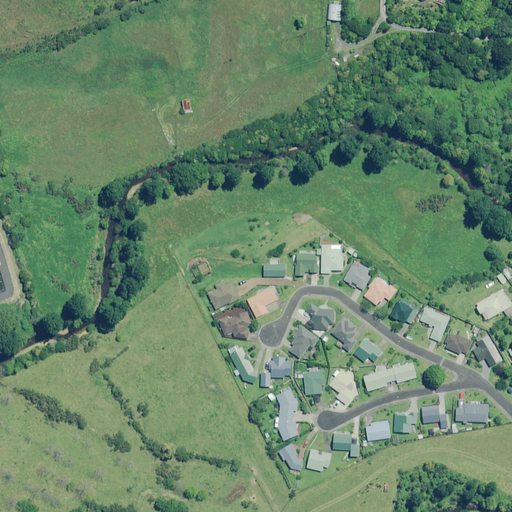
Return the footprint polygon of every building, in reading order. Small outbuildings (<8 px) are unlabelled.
[(342,5),(329,4),(328,19),(341,20),(342,5)] [(332,245),(322,245),(322,273),(331,273),(331,270),(344,270),(344,256),(342,256),(342,249),(332,248),(332,245)] [(298,253),(297,275),(305,275),(305,272),(308,272),(308,269),(311,270),(311,273),(319,273),(319,264),(318,264),(318,256),(315,256),(315,254),(298,253)] [(286,264),(264,264),(264,276),(286,276),(286,264)] [(353,265),(344,280),(351,284),(353,282),(358,285),(357,286),(364,290),(371,276),(369,275),(372,270),(361,264),(358,268),(353,265)] [(376,278),(369,287),(371,288),(365,296),(377,305),(380,301),(381,302),(385,297),(390,301),(398,290),(391,284),(388,287),(376,278)] [(217,289),(208,293),(216,310),(229,304),(229,305),(242,298),(239,292),(241,291),(238,285),(236,286),(234,283),(231,282),(226,284),(224,281),(215,285),(217,289)] [(272,287),(248,300),(257,318),(269,312),(266,306),(279,299),(272,287)] [(511,307),(502,289),(476,303),(478,306),(477,307),(481,315),(484,313),(488,320),(504,310),(506,313),(507,312),(510,317),(511,315),(511,307)] [(399,300),(391,314),(404,322),(405,319),(411,322),(419,309),(404,300),(403,302),(399,300)] [(315,323),(314,329),(329,330),(329,324),(335,324),(336,309),(319,308),(312,304),(307,311),(314,315),(311,320),(315,323)] [(435,326),(430,337),(440,341),(450,318),(426,308),(421,320),(430,324),(429,326),(432,328),(433,326),(435,326)] [(229,316),(219,319),(225,336),(234,332),(235,336),(248,339),(250,330),(247,329),(247,327),(253,325),(248,312),(229,318),(229,316)] [(343,347),(349,351),(357,341),(353,338),(357,333),(355,331),(358,327),(348,319),(345,323),(342,320),(332,333),(346,344),(343,347)] [(302,325),(293,337),(295,338),(292,343),(294,345),(291,350),(301,358),(310,345),(313,347),(320,338),(302,325)] [(456,336),(449,333),(445,342),(448,343),(446,348),(461,354),(462,352),(466,354),(472,341),(456,334),(456,336)] [(479,346),(473,350),(480,361),(486,358),(491,366),(502,360),(488,336),(477,343),(479,346)] [(354,354),(365,362),(369,357),(376,362),(383,352),(366,339),(354,354)] [(242,348),(230,354),(244,380),(255,383),(259,371),(254,370),(250,361),(251,360),(247,353),(246,354),(242,348)] [(272,369),(272,378),(286,378),(286,376),(291,376),(292,361),(286,361),(286,357),(273,357),(273,361),(270,361),(270,369),(272,369)] [(413,363),(364,376),(368,391),(388,386),(387,383),(397,380),(398,382),(417,377),(413,363)] [(304,373),(307,395),(323,393),(322,385),(325,385),(323,370),(318,371),(317,368),(309,369),(310,372),(304,373)] [(340,393),(337,397),(347,405),(355,394),(346,387),(354,378),(342,369),(339,372),(337,370),(334,374),(336,376),(329,385),(340,393)] [(271,372),(262,372),(261,386),(271,386),(271,372)] [(277,425),(284,441),(299,434),(297,429),(298,429),(296,424),(296,421),(293,421),(294,411),(297,411),(299,403),(296,398),(292,389),(276,396),(281,406),(279,417),(278,417),(277,425)] [(488,423),(490,404),(465,402),(465,408),(457,408),(456,421),(464,421),(464,423),(467,423),(467,421),(488,423)] [(439,405),(422,407),(424,423),(441,422),(441,428),(448,427),(447,413),(440,414),(439,405)] [(417,424),(417,412),(410,412),(410,415),(406,415),(406,413),(395,413),(394,432),(412,433),(412,423),(417,424)] [(388,420),(371,423),(371,426),(366,427),(368,441),(391,438),(388,420)] [(353,434),(334,433),(333,449),(352,450),(351,456),(359,456),(359,444),(352,444),(353,434)] [(292,444),(279,451),(284,460),(286,459),(292,468),(301,471),(303,459),(299,458),(297,455),(298,454),(292,444)] [(331,454),(312,449),(307,468),(323,471),(324,466),(328,467),(331,454)]
